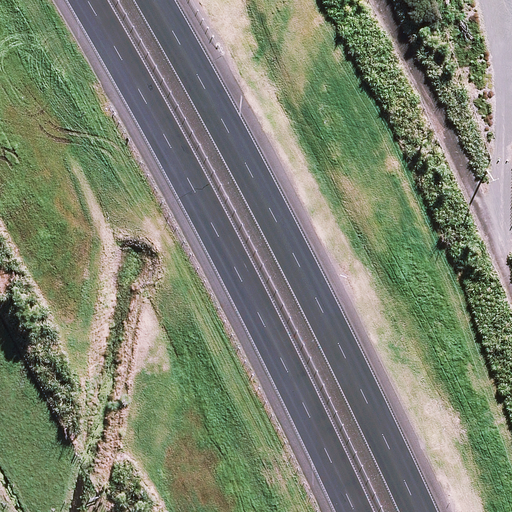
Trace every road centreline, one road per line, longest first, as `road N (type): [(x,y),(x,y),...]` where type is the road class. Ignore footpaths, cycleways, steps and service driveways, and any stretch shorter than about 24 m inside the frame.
road 1 (motorway): [(154,0),(317,299),(416,511)]
road 2 (motorway): [(354,511),(262,313),(93,0)]
road 3 (motorway): [(256,0),(474,511)]
road 4 (motorway): [(141,511),(0,337)]
